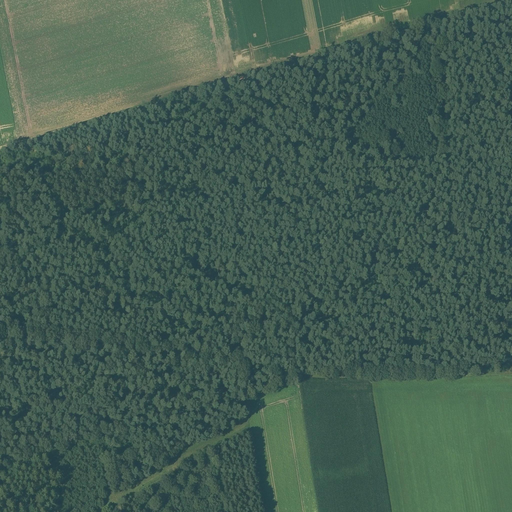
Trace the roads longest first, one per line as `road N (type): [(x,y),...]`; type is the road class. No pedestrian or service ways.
road 1 (track): [(0,145),(502,0)]
road 2 (track): [(511,374),(281,370),(0,330)]
road 3 (track): [(437,18),(461,374)]
